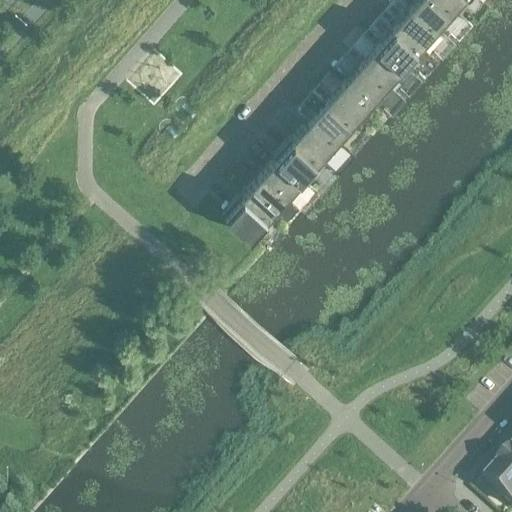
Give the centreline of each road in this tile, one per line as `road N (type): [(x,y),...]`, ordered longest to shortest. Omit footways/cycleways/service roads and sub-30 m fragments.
road 1 (residential): [(188,194),(365,0)]
road 2 (residential): [(511,394),(427,489)]
